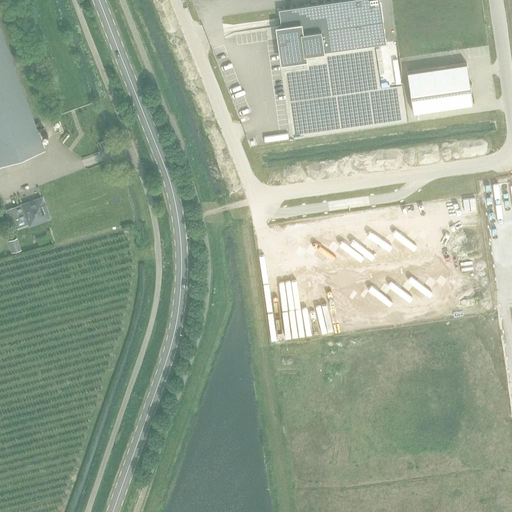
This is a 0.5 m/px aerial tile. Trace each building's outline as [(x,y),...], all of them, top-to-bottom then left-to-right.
[(281,27),(277,27),(281,51),(282,61),(305,58),(304,54),(386,43),(379,0),(341,0),(278,9),(281,22),(281,27)] [(0,28),(0,165),(44,149),(0,28)] [(473,91),(471,83),(470,83),(467,63),(407,72),(413,112),(472,103),(471,91),(473,91)] [(99,145),(101,151),(108,148),(106,142),(99,145)] [(42,196),(6,209),(13,229),(28,224),(29,225),(50,218),(42,197),(42,196)] [(17,239),(8,242),(12,253),(21,250),(17,239)]
